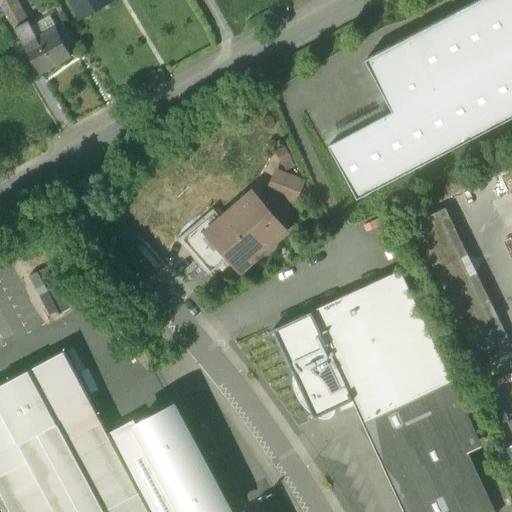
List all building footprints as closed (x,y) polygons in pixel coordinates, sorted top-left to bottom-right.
[(0,0),(0,25),(3,32),(15,26),(16,29),(28,21),(17,0),(0,0)] [(72,0),(81,16),(109,1),(108,0),(72,0)] [(511,0),(478,0),(366,59),(393,111),(329,145),(357,198),(511,117),(511,0)] [(50,15),(31,25),(38,38),(56,27),(50,15)] [(31,25),(28,21),(16,29),(26,46),(38,38),(31,25)] [(26,46),(16,29),(15,26),(3,32),(31,80),(41,74),(26,46)] [(38,38),(26,46),(41,74),(72,55),(56,27),(38,38)] [(276,170),(268,193),(290,201),(298,177),(276,170)] [(252,193),(223,218),(244,243),(232,254),(242,265),(283,230),(252,193)] [(501,319),(446,205),(414,221),(469,334),(501,319)] [(223,218),(214,208),(178,238),(209,274),(232,254),(244,243),(223,218)] [(65,313),(92,299),(70,256),(43,270),(65,313)] [(450,379),(399,270),(311,311),(355,404),(362,420),(450,379)] [(355,404),(311,311),(274,328),(294,373),(294,379),(295,388),(299,396),(305,405),(312,412),(315,417),(318,415),(325,417),(330,416),(334,413),(336,407),(340,406),(342,410),(355,404)] [(64,351),(0,384),(0,475),(102,421),(64,351)] [(450,379),(362,420),(405,511),(494,511),(464,448),(480,441),(450,379)] [(232,511),(176,405),(111,439),(139,492),(150,511),(232,511)] [(102,421),(0,475),(0,489),(12,511),(101,511),(139,492),(111,439),(102,421)] [(150,511),(139,492),(101,511),(150,511)]
